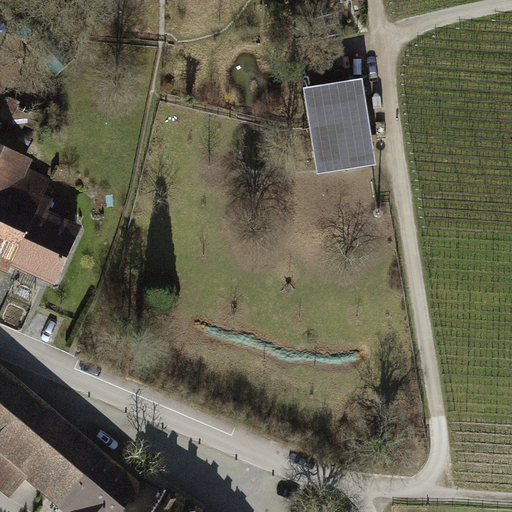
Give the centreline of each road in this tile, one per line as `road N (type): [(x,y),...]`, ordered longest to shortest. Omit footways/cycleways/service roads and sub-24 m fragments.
road 1 (track): [(425,492),(442,458),(440,421),(386,67),(411,37),(439,22),(511,8)]
road 2 (residential): [(369,496),(0,343)]
